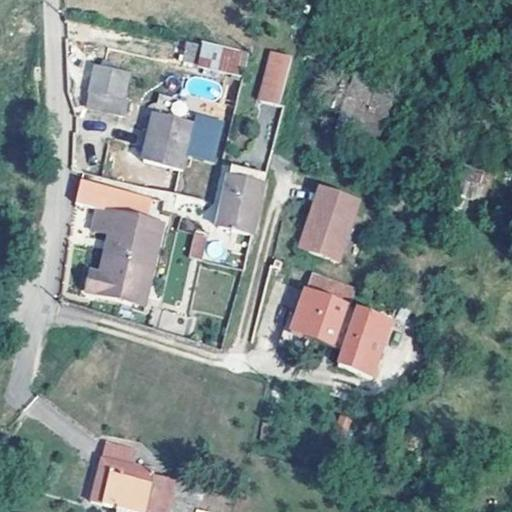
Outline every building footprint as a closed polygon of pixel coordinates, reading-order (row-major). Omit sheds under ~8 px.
[(298,17),(307,19),(310,5),(302,3),(298,17)] [(245,55),(203,45),(203,48),(188,45),(185,62),(199,64),(198,67),(240,77),(245,55)] [(266,50),(260,101),(283,104),(290,53),(266,50)] [(97,68),(87,109),(119,117),(129,75),(112,71),(113,65),(104,62),(102,69),(97,68)] [(346,77),(339,97),(348,100),(355,80),(346,77)] [(348,100),(339,97),(333,113),(341,116),(335,133),(375,148),(397,89),(377,82),(375,88),(355,80),(348,100)] [(260,126),(278,131),(283,112),(266,107),(260,126)] [(193,126),(154,116),(141,164),(181,174),(193,126)] [(231,175),(265,183),(267,175),(234,166),(231,175)] [(252,233),(265,183),(231,175),(218,224),(252,233)] [(101,215),(146,226),(153,199),(83,181),(78,209),(101,215)] [(326,188),(305,250),(344,262),(365,201),(326,188)] [(165,230),(146,226),(101,215),(96,236),(113,240),(123,242),(113,282),(103,280),(92,277),(87,294),(136,306),(143,274),(154,277),(165,230)] [(204,240),(193,237),(186,260),(198,264),(199,262),(204,240)] [(113,240),(103,280),(113,282),(123,242),(113,240)] [(143,274),(136,306),(145,309),(154,277),(143,274)] [(351,337),(347,349),(343,364),(376,375),(396,316),(362,305),(361,309),(350,305),(351,302),(309,288),(301,313),(295,332),(315,339),(337,346),(341,334),(351,337)] [(295,332),(301,313),(293,310),(282,342),(311,352),(315,339),(295,332)] [(337,346),(347,349),(351,337),(341,334),(337,346)] [(103,457),(132,464),(135,450),(106,444),(103,457)] [(132,464),(103,457),(93,500),(144,511),(166,511),(174,480),(151,475),(152,469),(132,464)] [(218,488),(182,479),(176,505),(192,510),(197,492),(216,497),(218,488)]
